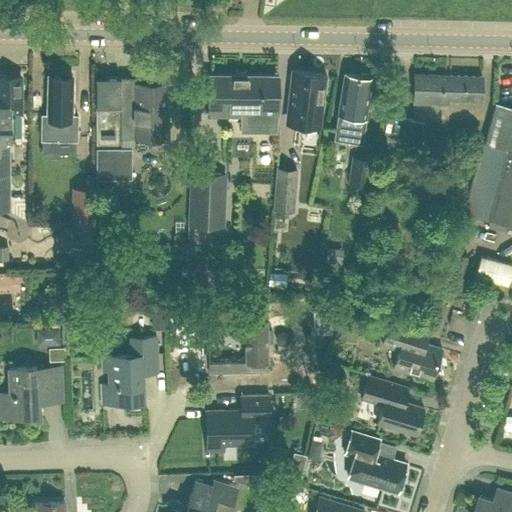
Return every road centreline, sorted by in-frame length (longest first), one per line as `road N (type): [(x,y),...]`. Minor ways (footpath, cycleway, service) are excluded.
road 1 (tertiary): [(511,41),(0,32)]
road 2 (residential): [(133,511),(136,454),(0,460)]
road 3 (residential): [(451,449),(484,340),(492,325),(511,318)]
